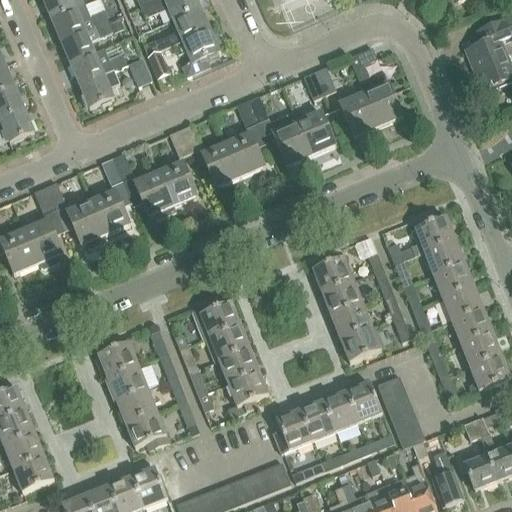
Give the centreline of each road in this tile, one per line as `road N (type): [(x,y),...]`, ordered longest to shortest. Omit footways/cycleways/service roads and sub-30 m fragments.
road 1 (residential): [(0,349),(456,151)]
road 2 (residential): [(456,151),(413,42),(401,32),(373,27),(264,75)]
road 3 (residential): [(76,153),(264,75)]
road 4 (residential): [(10,0),(76,153)]
road 5 (residential): [(510,280),(456,151)]
